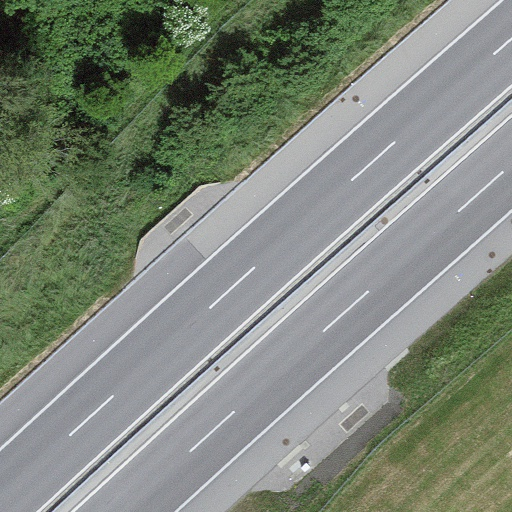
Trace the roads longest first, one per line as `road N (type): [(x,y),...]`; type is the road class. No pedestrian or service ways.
road 1 (motorway): [(511,37),(0,495)]
road 2 (motorway): [(123,511),(511,163)]
